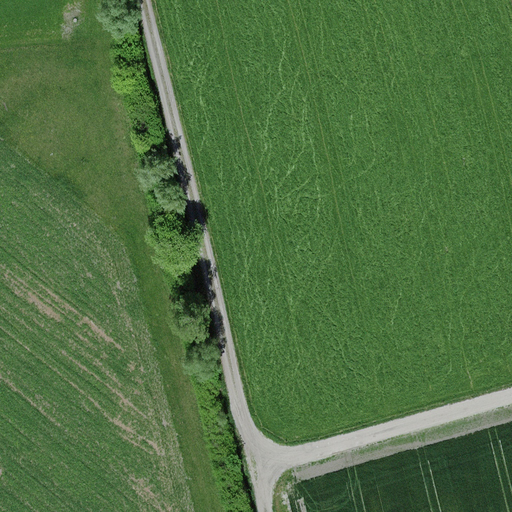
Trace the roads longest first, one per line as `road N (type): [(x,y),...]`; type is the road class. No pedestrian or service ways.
road 1 (track): [(150,0),(273,511)]
road 2 (track): [(511,395),(262,465)]
